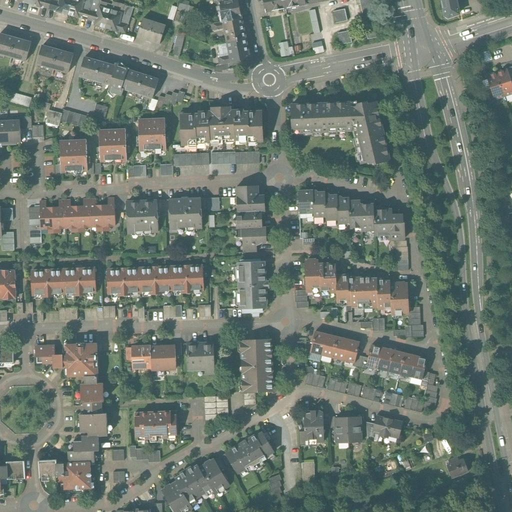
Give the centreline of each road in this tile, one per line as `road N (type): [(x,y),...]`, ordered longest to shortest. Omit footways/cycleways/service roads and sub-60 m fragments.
road 1 (primary): [(475,340),(470,205),(441,79),(421,48)]
road 2 (primary): [(421,48),(416,75),(458,220),(475,340)]
road 3 (tertiary): [(269,80),(217,80),(0,16)]
road 4 (residential): [(273,410),(125,497),(44,506)]
road 5 (residential): [(274,322),(26,330)]
road 6 (residential): [(21,193),(264,179)]
road 7 (residential): [(437,351),(449,398),(437,416),(292,388)]
road 8 (primary): [(507,511),(475,340)]
road 9 (residential): [(392,197),(404,201),(437,351)]
road 10 (tertiary): [(421,48),(269,80)]
road 11 (residential): [(298,319),(437,351)]
